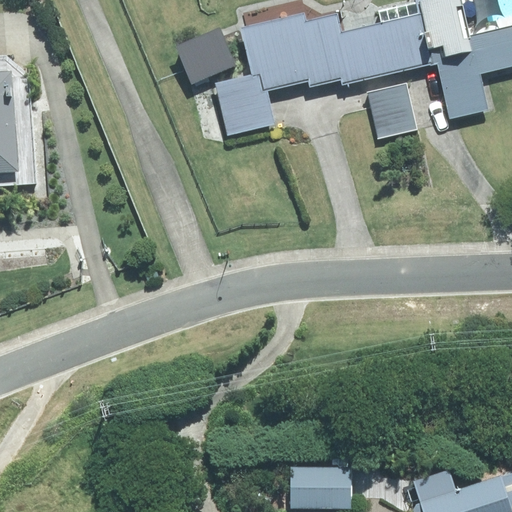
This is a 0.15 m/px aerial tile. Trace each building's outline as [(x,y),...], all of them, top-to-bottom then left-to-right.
[(511,25),(472,35),(463,0),(418,0),(423,15),(349,32),(345,32),(340,12),(310,20),(310,17),(309,13),(245,28),(256,72),(217,82),(230,138),(281,127),(273,90),(310,81),(312,87),(366,76),(428,62),(428,65),(439,62),(452,117),(491,108),(484,75),(511,68),(511,25)] [(224,27),(180,46),(194,81),(239,63),(224,27)] [(0,173),(15,172),(6,76),(0,76),(0,173)] [(407,82),(370,90),(380,134),(417,126),(407,82)] [(296,466),(296,506),(355,506),(356,467),(296,466)] [(511,511),(511,499),(504,476),(422,504),(424,511),(511,511)]
